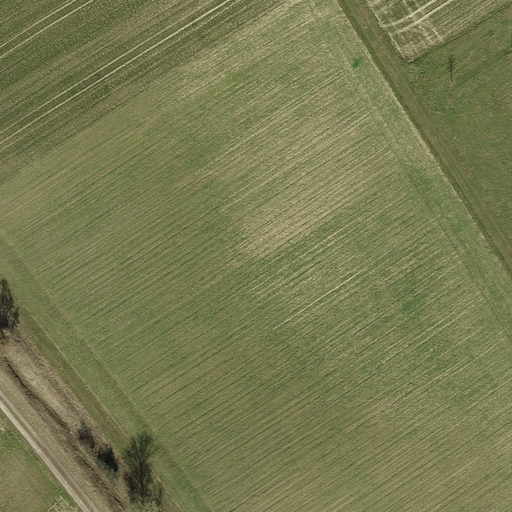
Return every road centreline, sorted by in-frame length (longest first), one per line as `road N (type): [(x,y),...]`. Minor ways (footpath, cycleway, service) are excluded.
road 1 (track): [(0,295),(160,511)]
road 2 (track): [(0,396),(92,511)]
